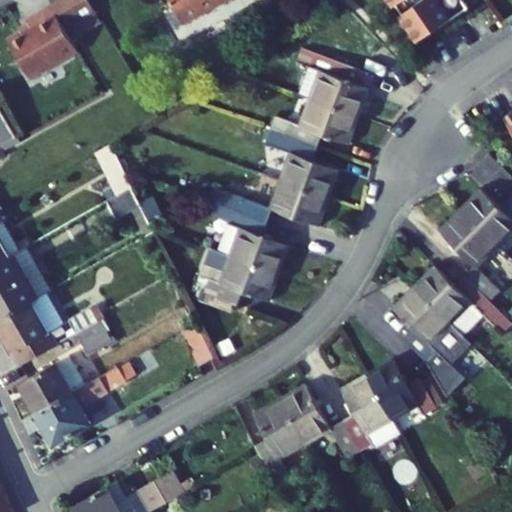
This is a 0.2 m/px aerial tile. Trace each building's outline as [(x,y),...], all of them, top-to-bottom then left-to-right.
[(73,28),(56,0),(53,0),(31,13),(35,19),(11,33),(35,72),(83,44),(73,28)] [(96,0),(56,0),(73,28),(103,10),(96,0)] [(216,0),(181,0),(191,15),(216,0)] [(421,0),(422,0),(409,8),(426,34),(449,19),(450,20),(478,2),(477,0),(421,0)] [(334,61),(322,89),(369,108),(381,80),(352,69),(358,54),(325,39),(318,54),(334,61)] [(352,69),(381,80),(387,67),(358,54),(352,69)] [(293,112),(289,123),(324,137),(328,128),(356,139),(369,108),(322,89),(310,119),(293,112)] [(300,143),(288,171),(334,190),(346,161),(319,150),(324,137),(289,123),(283,136),(300,143)] [(0,132),(0,143),(17,134),(11,125),(0,132)] [(143,182),(119,129),(105,137),(129,189),(143,182)] [(334,190),(288,171),(277,196),(221,173),(214,189),(239,200),(270,212),(275,198),(323,217),(334,190)] [(511,189),(507,194),(487,173),(467,193),(504,230),(511,221),(511,189)] [(117,195),(125,211),(151,198),(147,190),(143,182),(129,189),(117,195)] [(159,185),(147,190),(151,198),(155,206),(166,201),(159,185)] [(448,212),(484,248),(504,230),(467,193),(448,212)] [(222,240),(235,245),(281,264),(293,237),(264,224),(270,212),(239,200),(222,240)] [(222,240),(210,265),(224,271),(235,245),(222,240)] [(241,280),(269,292),(281,264),(235,245),(224,271),(210,265),(205,279),(236,292),(241,280)] [(484,248),(472,259),(501,289),(511,279),(484,248)] [(463,267),(448,252),(425,275),(459,310),(470,321),(493,300),(510,318),(511,315),(511,299),(501,289),(472,259),(463,267)] [(0,312),(21,302),(27,299),(6,255),(0,257),(0,312)] [(459,310),(425,275),(401,299),(418,317),(408,326),(434,353),(435,355),(453,387),(474,367),(459,352),(480,332),(470,321),(459,310)] [(27,299),(21,302),(36,333),(54,324),(39,293),(27,299)] [(0,312),(0,358),(3,365),(41,343),(36,333),(21,302),(0,312)] [(69,334),(98,319),(90,305),(61,320),(69,334)] [(193,324),(204,347),(216,340),(206,317),(193,324)] [(98,319),(69,334),(81,358),(110,343),(98,319)] [(204,347),(211,361),(223,355),(216,340),(204,347)] [(3,365),(5,367),(43,347),(41,343),(3,365)] [(62,353),(49,359),(67,392),(79,385),(62,353)] [(405,356),(377,371),(401,413),(427,399),(435,412),(450,404),(432,373),(419,381),(405,356)] [(13,379),(30,411),(67,392),(49,359),(13,379)] [(114,367),(123,385),(134,380),(125,361),(114,367)] [(123,385),(114,367),(102,373),(110,392),(123,385)] [(364,410),(353,416),(370,447),(381,441),(374,428),(401,413),(377,371),(351,385),(364,410)] [(30,411),(41,435),(77,416),(74,409),(110,392),(102,373),(79,385),(67,392),(30,411)] [(317,378),(290,394),(314,438),(341,423),(317,378)] [(264,439),(279,472),(295,464),(288,452),(314,438),(290,394),(264,407),(277,432),(264,439)] [(41,435),(44,442),(81,423),(77,416),(41,435)] [(341,423),(358,454),(370,447),(353,416),(341,423)] [(71,507),(73,511),(144,511),(180,493),(170,472),(123,497),(117,484),(71,507)]
